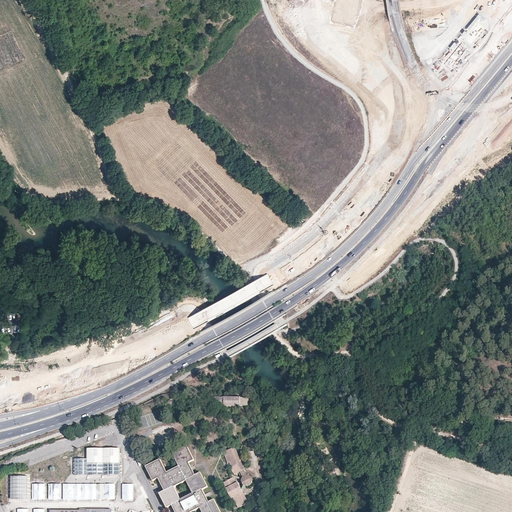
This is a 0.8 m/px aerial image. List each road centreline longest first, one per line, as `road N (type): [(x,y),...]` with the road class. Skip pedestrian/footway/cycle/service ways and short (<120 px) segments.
road 1 (primary): [(85,409),(209,348),(361,257),(418,204),(511,91)]
road 2 (track): [(263,0),(289,49),(359,101),(366,142),(350,177),(296,234),(251,265),(249,282)]
road 3 (primary): [(416,186),(344,256),(130,378)]
road 4 (track): [(346,351),(292,350),(249,282),(208,242),(162,208),(116,199)]
road 5 (track): [(26,0),(88,120),(116,199)]
road 6 (residential): [(158,511),(118,430),(102,426),(0,472)]
road 7 (track): [(487,448),(377,414),(346,351)]
road 8 (secondary): [(511,61),(416,186)]
road 9 (primary): [(511,73),(416,186)]
road 10 (primary): [(130,378),(62,409),(0,425)]
road 11 (primary): [(130,378),(0,416)]
